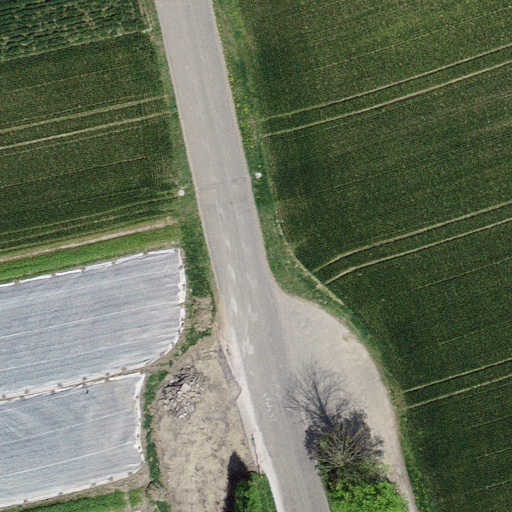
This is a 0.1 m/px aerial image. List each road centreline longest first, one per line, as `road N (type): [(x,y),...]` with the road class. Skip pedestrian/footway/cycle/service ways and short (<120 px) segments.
road 1 (unclassified): [(187,0),(302,511)]
road 2 (track): [(202,511),(202,466),(218,420),(270,387),(323,378),(359,393),(406,511)]
